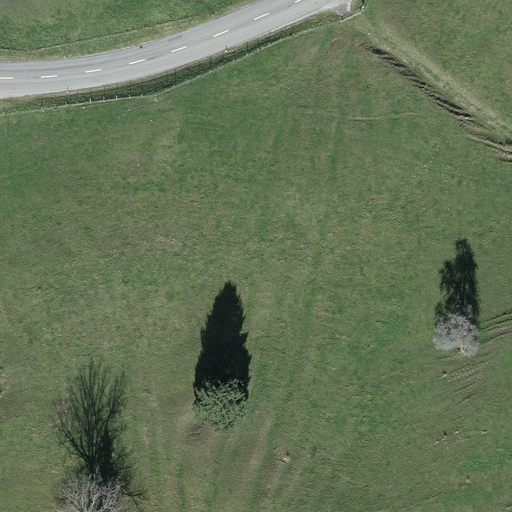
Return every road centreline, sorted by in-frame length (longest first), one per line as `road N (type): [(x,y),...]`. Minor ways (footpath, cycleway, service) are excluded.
road 1 (tertiary): [(299,0),(144,59),(0,77)]
road 2 (track): [(340,0),(375,38),(511,136)]
